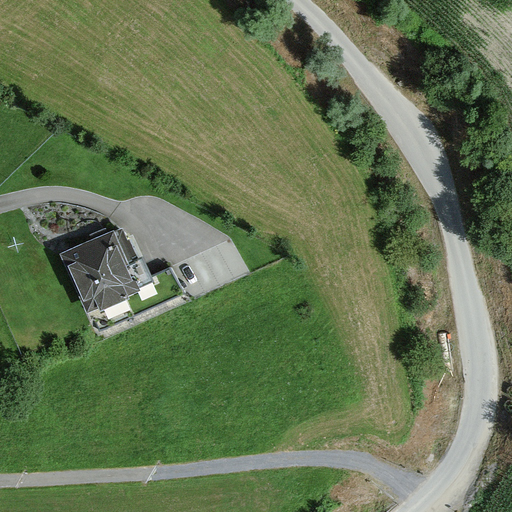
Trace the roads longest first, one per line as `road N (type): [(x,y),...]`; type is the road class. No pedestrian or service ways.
road 1 (track): [(411,511),(456,460),(479,398),(477,341),(452,226),(415,137),(295,0)]
road 2 (track): [(431,511),(376,468),(325,457),(0,482)]
